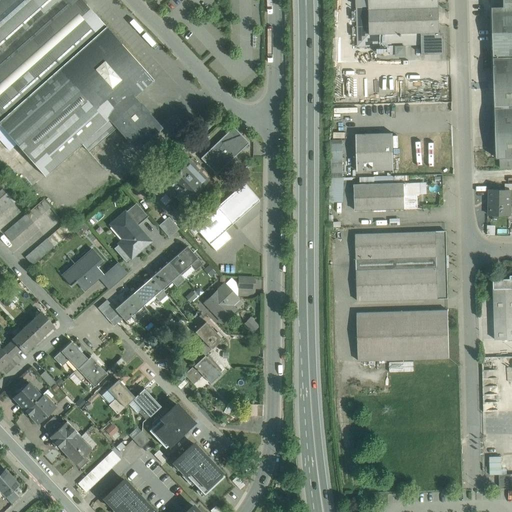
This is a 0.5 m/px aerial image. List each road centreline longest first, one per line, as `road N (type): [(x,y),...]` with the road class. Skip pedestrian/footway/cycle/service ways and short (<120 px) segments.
road 1 (primary): [(308,0),(309,377),(322,511)]
road 2 (residential): [(273,458),(279,142)]
road 3 (unclassified): [(469,256),(463,0)]
road 4 (residential): [(71,325),(123,333),(243,448),(273,458)]
road 5 (unclassified): [(469,256),(475,492)]
road 6 (residential): [(128,0),(252,129),(279,142)]
road 7 (residential): [(279,142),(275,0)]
